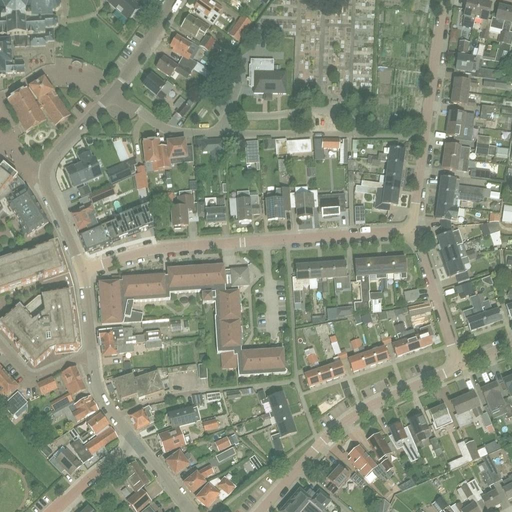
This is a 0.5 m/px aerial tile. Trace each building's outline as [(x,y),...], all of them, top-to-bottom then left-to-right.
[(0,0),(0,40),(10,41),(14,41),(14,48),(31,47),(31,48),(45,47),(45,43),(54,42),(53,29),(57,26),(57,20),(51,18),(51,13),(57,11),(60,7),(60,1),(59,0),(0,0)] [(130,0),(107,0),(106,2),(109,4),(128,22),(140,9),(130,0)] [(205,0),(200,0),(198,3),(197,2),(196,2),(194,6),(194,7),(195,7),(194,9),(198,11),(195,14),(207,22),(210,18),(208,16),(212,11),(217,15),(222,9),(210,1),(209,2),(205,0)] [(476,17),(479,3),(468,0),(467,0),(463,16),(462,27),(473,30),(476,17)] [(491,20),(488,19),(491,6),(479,3),(476,17),(480,18),(479,21),(482,21),(479,33),(481,33),(479,40),(487,42),(489,33),(488,33),(489,29),(490,29),(492,19),(491,20)] [(495,58),(484,56),(483,61),(506,65),(511,41),(511,33),(509,33),(511,20),(511,10),(499,7),(496,20),(492,19),(490,29),(489,29),(488,33),(499,35),(497,44),(499,44),(495,58)] [(210,18),(207,22),(211,25),(213,27),(214,25),(218,20),(220,17),(217,15),(212,11),(208,16),(210,18)] [(181,26),(183,27),(182,28),(195,37),(198,32),(203,36),(208,28),(197,21),(196,22),(189,17),(185,23),(184,22),(181,26)] [(241,18),(229,35),(239,42),(251,25),(241,18)] [(451,30),(449,41),(456,42),(458,31),(451,30)] [(192,62),(189,59),(193,53),(188,50),(191,45),(177,36),(170,47),(175,50),(174,52),(183,58),(180,62),(193,70),(197,64),(192,62)] [(205,37),(199,46),(206,51),(208,53),(213,45),(215,42),(206,36),(205,37)] [(11,64),(10,41),(0,40),(0,78),(1,78),(5,78),(5,75),(24,74),(23,63),(11,64)] [(467,56),(473,57),(474,53),(468,52),(469,44),(459,42),(457,55),(467,56)] [(189,59),(192,62),(200,49),(192,44),(191,45),(188,50),(193,53),(189,59)] [(483,61),(484,56),(482,56),(482,59),(475,58),(475,60),(457,58),(456,71),(474,74),(474,78),(495,81),(496,73),(480,70),(482,61),(483,61)] [(180,62),(177,67),(163,58),(156,69),(170,78),(174,71),(180,75),(180,76),(187,80),(191,74),(193,70),(180,62)] [(253,88),(253,95),(264,95),(264,102),(266,102),(268,102),(272,102),(272,101),(272,95),(283,95),(285,95),(286,73),(273,73),(273,61),(251,60),(250,66),(249,66),(249,88),(253,88)] [(198,64),(197,64),(193,70),(202,76),(205,70),(206,69),(198,64)] [(205,70),(202,76),(208,79),(211,74),(205,70)] [(167,82),(164,86),(151,75),(150,76),(142,86),(156,97),(157,97),(162,101),(173,87),(167,82)] [(51,89),(44,78),(28,88),(41,106),(38,108),(39,111),(43,109),(45,113),(55,127),(70,117),(68,114),(51,89)] [(484,80),(483,87),(505,90),(506,82),(495,81),(474,78),(473,79),(484,80)] [(453,92),(467,94),(468,87),(476,89),(477,83),(468,82),(454,80),(453,92)] [(39,111),(38,108),(27,89),(7,101),(26,133),(45,122),(42,116),(39,111)] [(466,102),(467,94),(453,92),(451,104),(465,106),(465,107),(474,108),(474,103),(466,102)] [(174,107),(178,110),(183,104),(185,102),(180,98),(174,107)] [(189,100),(185,105),(190,109),(194,104),(189,100)] [(178,110),(176,113),(182,118),(190,109),(185,105),(183,104),(178,110)] [(447,117),(446,125),(463,127),(472,128),(473,120),(474,116),(464,114),(464,115),(450,113),(449,116),(448,116),(447,117)] [(493,115),(493,114),(480,113),(479,121),(492,122),(491,129),(494,129),(496,115),(493,115)] [(446,125),(445,133),(447,133),(447,137),(454,138),(454,141),(470,143),(471,140),(472,128),(463,127),(446,125)] [(494,149),(494,148),(495,141),(489,140),(490,139),(477,137),(476,146),(494,149)] [(202,153),(211,153),(211,161),(225,160),(223,140),(212,141),(201,142),(201,141),(194,141),(195,144),(195,152),(201,152),(202,153)] [(276,150),(275,141),(271,141),(271,140),(262,141),(263,151),(276,150)] [(288,155),(287,143),(287,140),(275,141),(276,150),(276,156),(287,155),(288,155)] [(324,161),(323,150),(322,150),(322,140),(313,141),(314,153),(315,161),(324,161)] [(323,150),(339,150),(339,145),(340,140),(322,140),(322,150),(323,150)] [(347,162),(347,141),(342,140),(342,145),(339,145),(339,150),(339,165),(347,165),(347,162)] [(146,174),(170,171),(170,166),(167,148),(160,149),(159,144),(159,141),(143,143),(145,164),(146,173),(146,174)] [(167,143),(167,148),(170,166),(193,163),(192,148),(186,149),(185,141),(167,143)] [(310,141),(287,143),(288,155),(311,153),(310,141)] [(260,172),(259,164),(257,142),(244,143),(246,165),(256,164),(257,172),(260,172)] [(444,158),(458,160),(459,159),(467,160),(468,161),(470,149),(445,145),(444,158)] [(487,156),(495,157),(497,148),(494,148),(494,149),(476,146),(475,156),(487,157),(487,156)] [(507,159),(509,149),(497,148),(496,157),(507,159)] [(380,162),(387,163),(403,165),(405,151),(397,150),(389,149),(389,156),(378,154),(378,157),(372,157),(368,157),(367,160),(380,162)] [(88,154),(78,158),(81,164),(77,165),(66,170),(73,188),(83,184),(101,176),(91,153),(88,154)] [(444,158),(442,169),(457,171),(457,172),(465,173),(467,160),(459,159),(458,160),(444,158)] [(287,160),(277,161),(278,174),(288,173),(287,160)] [(347,165),(347,172),(356,171),(355,163),(353,161),(347,162),(347,165)] [(126,166),(131,178),(134,176),(136,176),(134,167),(137,165),(136,162),(126,166)] [(401,179),(403,165),(387,163),(386,177),(401,179)] [(13,181),(16,177),(17,176),(13,173),(11,175),(5,170),(7,168),(3,164),(0,167),(0,278),(11,275),(15,274),(16,275),(22,271),(33,268),(38,281),(38,279),(42,278),(43,279),(38,264),(33,250),(29,252),(28,251),(27,251),(32,264),(21,268),(14,269),(14,270),(9,272),(0,275),(0,215),(4,211),(7,217),(8,217),(10,218),(14,216),(27,238),(28,237),(48,225),(23,184),(20,188),(12,182),(13,181)] [(107,175),(112,186),(131,178),(126,166),(107,175)] [(145,173),(144,168),(137,169),(138,176),(136,176),(134,176),(137,192),(148,190),(145,173)] [(316,178),(315,169),(307,169),(308,178),(316,178)] [(470,171),(469,178),(489,181),(490,173),(470,171)] [(20,188),(23,184),(16,177),(13,181),(12,182),(20,188)] [(399,193),(401,179),(386,177),(385,185),(384,191),(399,193)] [(441,178),(439,192),(465,196),(484,199),(489,199),(490,191),(459,187),(460,181),(441,178)] [(361,188),(377,190),(384,191),(385,185),(361,182),(361,188)] [(89,196),(92,195),(87,186),(85,187),(77,190),(81,200),(89,196)] [(92,195),(89,196),(93,205),(116,195),(112,186),(92,195)] [(356,189),(355,194),(375,196),(374,203),(375,203),(377,190),(361,188),(356,187),(356,189)] [(266,201),(267,221),(284,220),(283,213),(291,213),(290,210),(289,195),(289,189),(275,190),(276,194),(267,195),(267,201),(266,201)] [(295,189),(295,195),(289,195),(290,210),(297,209),(297,219),(311,218),(311,210),(313,209),(317,208),(317,198),(316,192),(307,193),(307,189),(295,189)] [(388,211),(389,206),(397,207),(399,193),(384,191),(377,190),(376,196),(375,203),(375,209),(388,211)] [(188,224),(187,211),(194,211),(193,204),(193,197),(191,197),(191,192),(190,192),(179,193),(179,198),(178,198),(179,208),(172,209),(173,228),(188,227),(188,224)] [(230,217),(235,217),(235,220),(238,220),(238,223),(241,222),(241,224),(249,224),(249,222),(251,222),(250,215),(259,215),(258,197),(249,197),(248,192),(237,193),(237,199),(228,199),(230,217)] [(484,203),(484,199),(465,196),(439,192),(437,205),(459,208),(460,201),(473,203),(472,204),(478,205),(484,203)] [(172,194),(163,195),(164,204),(171,203),(173,203),(172,194)] [(90,206),(93,205),(89,196),(81,200),(78,201),(81,209),(90,205),(90,206)] [(344,196),(317,198),(317,208),(318,214),(322,213),(322,218),(323,218),(323,219),(331,219),(331,217),(339,217),(338,213),(345,212),(345,211),(344,196)] [(197,203),(198,218),(206,217),(207,226),(221,225),(226,224),(224,200),(205,201),(205,203),(197,203)] [(198,218),(197,203),(193,204),(194,211),(187,211),(188,224),(198,223),(198,218)] [(93,232),(79,238),(85,254),(103,247),(105,250),(110,247),(109,245),(112,243),(123,239),(133,235),(144,230),(154,226),(150,204),(113,219),(114,221),(99,227),(100,229),(93,232)] [(81,209),(70,214),(75,227),(74,228),(76,233),(78,233),(78,234),(92,228),(97,226),(94,220),(93,217),(95,216),(90,206),(90,205),(81,209)] [(442,230),(450,229),(450,222),(457,223),(459,208),(437,205),(435,220),(441,221),(442,230)] [(501,221),(510,223),(511,215),(511,206),(504,205),(501,221)] [(355,226),(365,226),(364,208),(354,208),(355,226)] [(490,221),(498,221),(499,213),(490,213),(490,221)] [(490,235),(499,232),(498,224),(486,225),(490,235)] [(439,245),(437,246),(439,252),(441,251),(456,247),(462,245),(458,231),(452,233),(451,233),(450,229),(442,230),(442,236),(437,238),(439,245)] [(33,250),(38,264),(59,257),(57,249),(55,242),(33,250)] [(458,255),(456,247),(441,251),(442,252),(439,253),(441,259),(444,258),(446,265),(460,260),(468,258),(475,255),(474,251),(466,253),(465,252),(458,255)] [(27,251),(5,259),(9,272),(14,270),(14,269),(21,268),(32,264),(27,251)] [(38,264),(43,279),(57,274),(57,275),(65,272),(62,265),(59,257),(38,264)] [(0,275),(9,272),(5,259),(0,260),(0,275)] [(392,260),(393,276),(401,275),(401,280),(406,280),(405,259),(392,260)] [(386,276),(393,276),(392,260),(380,261),(381,279),(380,279),(381,290),(387,290),(387,279),(386,279),(386,276)] [(465,274),(460,260),(446,265),(447,269),(446,272),(448,278),(450,277),(450,278),(456,276),(458,284),(469,280),(467,273),(465,274)] [(369,282),(376,282),(375,280),(380,279),(381,279),(380,261),(368,262),(369,282)] [(356,283),(360,283),(360,288),(361,293),(369,292),(369,282),(368,262),(355,263),(356,283)] [(345,263),(333,264),(334,280),(335,293),(342,292),(342,291),(350,290),(349,277),(346,277),(345,263)] [(333,264),(320,265),(321,284),(327,283),(327,280),(334,280),(333,264)] [(224,273),(224,267),(223,267),(223,265),(217,265),(217,267),(209,268),(209,266),(203,266),(203,268),(196,269),(195,267),(189,267),(189,269),(182,270),(182,268),(175,268),(175,270),(167,271),(168,277),(164,278),(164,277),(164,275),(157,275),(157,277),(150,278),(150,276),(144,276),(144,278),(136,279),(136,277),(130,277),(130,279),(123,280),(122,278),(112,278),(112,283),(99,284),(99,285),(97,285),(97,291),(99,291),(100,298),(98,298),(98,305),(100,305),(100,312),(98,312),(99,318),(101,318),(101,326),(141,324),(143,315),(131,313),(133,304),(170,301),(169,295),(204,293),(204,295),(201,295),(202,305),(214,304),(215,318),(214,318),(217,355),(221,354),(222,370),(237,369),(238,378),(285,375),(283,351),(282,351),(282,349),(276,349),(276,351),(261,352),(261,350),(248,351),(248,353),(241,353),(240,341),(242,341),(241,328),(240,328),(239,321),(240,321),(240,313),(242,313),(241,300),(239,300),(238,288),(249,287),(248,269),(230,270),(230,272),(224,273)] [(317,289),(322,289),(321,284),(320,265),(308,266),(310,286),(317,286),(317,289)] [(302,287),(310,286),(308,266),(295,267),(296,279),(292,279),(294,305),(301,304),(300,291),(303,291),(302,287)] [(22,286),(38,281),(33,268),(22,271),(16,275),(15,274),(11,275),(15,289),(22,287),(22,286)] [(9,291),(15,289),(11,275),(0,278),(0,293),(8,291),(9,291)] [(457,296),(473,292),(471,282),(455,286),(457,296)] [(71,298),(69,291),(41,295),(41,297),(38,298),(24,310),(23,310),(34,323),(28,328),(28,327),(23,332),(17,337),(18,337),(13,341),(16,344),(15,345),(15,346),(32,331),(37,337),(37,336),(42,342),(41,343),(43,344),(46,348),(46,347),(50,352),(54,350),(53,344),(54,344),(53,337),(52,338),(52,330),(52,327),(52,323),(51,319),(51,316),(50,316),(49,309),(72,305),(71,298)] [(417,291),(403,293),(405,303),(419,301),(417,291)] [(380,312),(379,293),(372,294),(373,312),(380,312)] [(482,295),(477,297),(480,307),(479,307),(486,327),(502,322),(498,310),(493,312),(490,304),(486,305),(485,303),(482,295)] [(475,309),(464,313),(466,321),(470,332),(486,327),(479,307),(480,307),(477,297),(471,299),(475,309)] [(361,303),(354,304),(354,312),(369,311),(368,303),(361,303)] [(418,306),(420,315),(431,313),(429,304),(418,306)] [(23,310),(24,310),(20,305),(14,310),(8,315),(23,332),(28,327),(28,328),(34,323),(23,310)] [(52,323),(74,320),(73,313),(72,305),(49,309),(50,316),(51,316),(51,319),(52,323)] [(337,317),(353,316),(353,307),(337,308),(337,317)] [(17,337),(23,332),(8,315),(2,320),(0,321),(0,328),(1,330),(2,330),(12,342),(13,341),(18,337),(17,337)] [(353,318),(356,326),(361,323),(359,316),(353,318)] [(52,338),(53,337),(76,335),(75,327),(75,328),(74,320),(52,323),(52,327),(52,330),(52,338)] [(159,329),(167,328),(167,320),(158,321),(159,329)] [(416,338),(408,340),(403,324),(399,325),(401,334),(404,342),(405,344),(408,354),(420,350),(418,344),(416,338)] [(420,350),(432,346),(430,338),(433,337),(430,327),(420,331),(422,336),(416,338),(418,344),(420,350)] [(145,344),(161,343),(160,333),(144,335),(144,336),(132,337),(131,329),(99,332),(100,346),(109,345),(109,347),(116,346),(117,347),(129,346),(133,345),(145,343),(145,344)] [(24,357),(42,342),(37,336),(37,337),(32,331),(15,346),(20,351),(20,352),(24,357)] [(77,350),(77,344),(76,342),(77,342),(76,335),(53,337),(54,344),(53,344),(54,350),(55,352),(77,350)] [(335,336),(330,338),(335,355),(340,353),(335,336)] [(389,338),(381,340),(383,346),(391,343),(389,338)] [(359,339),(355,341),(356,344),(358,349),(360,357),(364,370),(377,365),(372,353),(365,355),(359,339)] [(46,348),(43,344),(41,343),(42,342),(24,357),(29,363),(29,362),(34,368),(52,353),(50,352),(46,347),(46,348)] [(396,359),(408,354),(405,344),(404,342),(392,346),(396,359)] [(134,353),(133,345),(129,346),(117,347),(116,346),(109,347),(109,345),(100,346),(100,347),(101,347),(102,357),(118,356),(118,355),(134,353)] [(372,353),(377,365),(389,361),(384,348),(372,353)] [(311,356),(314,364),(318,363),(313,349),(309,350),(311,356)] [(337,355),(339,361),(348,358),(346,352),(337,355)] [(308,389),(320,385),(316,372),(314,364),(311,356),(306,358),(312,373),(304,376),(308,389)] [(364,370),(360,357),(356,358),(348,361),(352,374),(364,370)] [(328,368),(333,380),(345,376),(340,363),(328,368)] [(167,374),(196,371),(196,365),(167,369),(167,374)] [(199,380),(207,379),(206,365),(198,366),(199,380)] [(0,399),(5,396),(8,399),(19,388),(0,367),(0,399)] [(70,397),(86,390),(76,368),(61,375),(70,397)] [(320,385),(333,380),(328,368),(316,372),(320,385)] [(121,401),(137,396),(139,401),(145,399),(163,393),(160,383),(156,372),(138,378),(134,380),(132,375),(114,381),(118,391),(121,401)] [(511,377),(503,381),(507,391),(510,398),(511,396),(511,377)] [(50,393),(58,390),(53,379),(37,385),(42,396),(50,393)] [(495,384),(481,391),(488,407),(488,408),(490,413),(502,408),(505,415),(507,420),(511,418),(511,412),(506,399),(502,401),(499,395),(499,394),(495,384)] [(220,393),(207,395),(208,404),(222,401),(220,393)] [(263,393),(258,394),(262,406),(263,406),(269,404),(272,413),(287,408),(283,394),(265,400),(263,393)] [(27,404),(17,394),(3,406),(12,417),(27,404)] [(473,394),(463,398),(468,412),(471,411),(475,419),(478,418),(479,417),(484,428),(485,428),(491,425),(486,414),(482,416),(473,394)] [(63,407),(70,403),(73,402),(70,397),(60,402),(62,407),(63,407)] [(54,419),(64,414),(67,420),(73,416),(77,423),(97,412),(90,398),(72,407),(70,403),(63,407),(62,407),(59,409),(51,413),(52,415),(54,419)] [(463,398),(451,403),(456,415),(454,416),(459,429),(466,426),(464,421),(471,418),(468,412),(463,398)] [(444,406),(429,413),(433,422),(431,423),(435,431),(453,424),(450,415),(448,416),(444,406)] [(152,418),(149,412),(151,411),(149,407),(143,410),(129,417),(136,432),(150,425),(147,420),(152,418)] [(187,411),(169,415),(173,429),(190,425),(195,423),(201,422),(197,408),(191,410),(187,411)] [(272,413),(269,414),(271,419),(274,418),(276,426),(292,421),(287,408),(272,413)] [(100,415),(87,425),(91,430),(79,439),(83,445),(95,435),(96,436),(108,426),(100,415)] [(409,421),(411,426),(407,428),(407,429),(413,443),(417,441),(417,442),(421,440),(425,438),(423,433),(427,431),(421,416),(416,418),(416,417),(414,416),(409,418),(409,420),(409,421)] [(40,428),(48,424),(45,419),(44,417),(37,421),(39,426),(40,428)] [(218,421),(216,422),(216,420),(202,423),(204,432),(218,429),(218,427),(219,427),(218,421)] [(279,435),(272,437),(277,453),(282,451),(279,440),(296,434),(292,421),(276,426),(279,435)] [(412,453),(416,460),(420,459),(417,451),(413,443),(407,429),(402,431),(400,425),(399,425),(399,424),(397,424),(394,425),(393,427),(394,428),(389,430),(392,437),(389,438),(397,450),(402,448),(407,456),(412,453)] [(189,435),(182,438),(179,428),(158,436),(165,454),(185,446),(193,443),(189,435)] [(110,429),(85,446),(83,448),(78,440),(73,444),(70,446),(83,465),(93,458),(91,455),(103,447),(117,438),(110,429)] [(228,437),(231,445),(238,443),(235,435),(228,437)] [(378,435),(367,441),(375,455),(379,461),(380,460),(394,452),(390,444),(387,446),(386,445),(383,440),(382,441),(378,435)] [(219,452),(231,446),(227,438),(215,444),(219,452)] [(434,452),(436,455),(442,452),(436,438),(429,441),(434,452)] [(465,466),(472,462),(465,446),(464,442),(456,445),(462,458),(465,466)] [(473,443),(465,446),(472,462),(480,459),(473,443)] [(487,455),(500,449),(498,445),(496,446),(495,443),(484,447),(487,455)] [(358,448),(349,456),(351,459),(353,461),(351,462),(358,470),(356,471),(363,479),(372,472),(377,478),(386,483),(390,479),(385,473),(382,469),(379,472),(376,468),(374,465),(374,464),(372,463),(371,462),(358,448)] [(227,452),(230,458),(236,455),(232,449),(227,452)] [(53,457),(49,462),(61,474),(65,470),(70,476),(81,466),(66,451),(56,460),(53,457)] [(165,462),(166,463),(166,465),(168,468),(170,468),(175,475),(188,466),(185,462),(191,459),(187,453),(182,457),(179,453),(165,462)] [(484,464),(495,484),(501,481),(488,455),(487,456),(482,459),(484,464)] [(255,457),(250,460),(258,472),(263,469),(255,457)] [(387,460),(381,465),(386,472),(393,468),(387,460)] [(134,463),(121,472),(126,480),(136,494),(127,502),(135,511),(139,511),(151,501),(140,490),(148,484),(134,463)] [(495,484),(484,464),(477,467),(481,475),(488,487),(495,484)] [(201,480),(213,474),(209,467),(196,474),(194,471),(188,477),(189,479),(183,484),(192,494),(205,484),(201,480)] [(333,485),(328,491),(333,496),(350,477),(339,468),(328,480),(333,485)] [(365,484),(355,474),(351,479),(361,488),(365,484)] [(511,498),(511,475),(508,477),(509,479),(502,482),(504,486),(501,488),(507,500),(511,498)] [(210,483),(196,499),(206,507),(208,507),(216,497),(222,502),(228,498),(236,488),(225,478),(221,482),(217,479),(210,483)] [(494,492),(485,497),(480,490),(474,480),(467,484),(477,502),(481,500),(487,511),(500,504),(494,492)] [(401,491),(415,487),(413,481),(399,485),(401,491)] [(463,502),(466,500),(468,499),(470,504),(466,507),(467,508),(464,510),(459,504),(455,507),(458,511),(477,511),(473,505),(477,502),(467,484),(466,485),(457,491),(463,502)] [(385,488),(379,492),(383,498),(389,494),(385,488)] [(295,496),(289,502),(300,511),(302,511),(303,511),(309,504),(313,499),(313,496),(313,494),(307,489),(305,492),(308,495),(307,497),(299,490),(295,496)] [(325,511),(324,510),(331,502),(319,491),(315,496),(313,496),(313,499),(309,504),(319,511),(325,511)] [(441,497),(434,502),(435,503),(441,511),(442,511),(449,507),(441,497)] [(300,511),(289,502),(284,509),(280,511),(300,511)]
